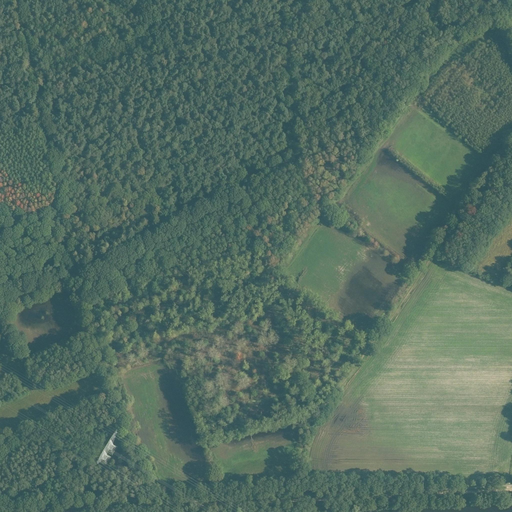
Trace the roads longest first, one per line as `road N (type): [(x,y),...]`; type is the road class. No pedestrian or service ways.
road 1 (track): [(511,142),(305,432),(295,460),(299,501)]
road 2 (track): [(174,500),(150,489),(74,274)]
road 3 (track): [(294,156),(74,274)]
road 4 (track): [(299,501),(511,489)]
road 5 (track): [(20,511),(184,505)]
road 6 (track): [(277,0),(294,156)]
